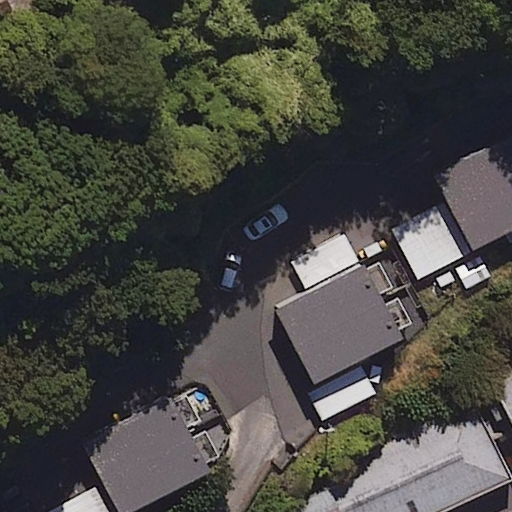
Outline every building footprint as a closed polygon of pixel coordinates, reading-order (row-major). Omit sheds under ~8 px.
[(371,188),(420,283),(431,277),(438,290),(456,280),(463,294),(487,282),(470,249),(511,227),(511,133),(432,174),(425,160),(371,188)] [(303,386),(321,420),(377,391),(360,357),(400,335),(397,330),(411,323),(396,297),(383,304),(378,294),(391,287),(376,259),(363,266),(344,230),(290,258),(307,289),(272,307),(312,381),(303,386)] [(211,381),(114,424),(151,508),(248,465),(211,381)] [(511,407),(333,486),(343,511),(453,511),(511,486),(511,407)] [(75,511),(62,484),(0,511),(75,511)]
